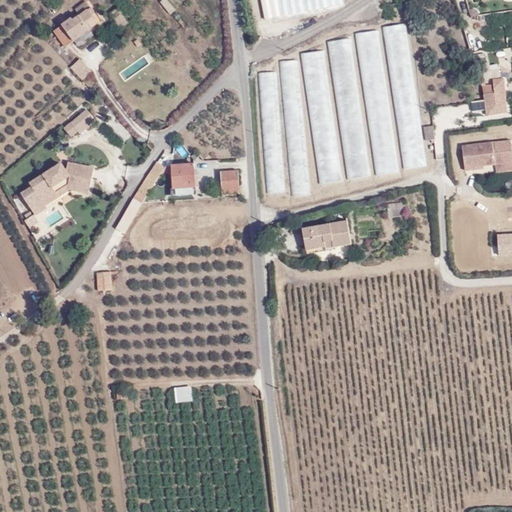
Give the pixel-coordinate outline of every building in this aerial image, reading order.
[(169,0),(159,0),(168,14),(176,9),(169,0)] [(264,0),(269,20),(345,5),(343,0),(264,0)] [(74,21),(73,19),(55,32),(65,47),(98,24),(88,10),(92,8),(88,2),(78,9),(82,15),(74,21)] [(426,165),(406,22),(380,26),(380,29),(356,32),(376,174),(401,171),(401,169),(426,165)] [(111,40),(108,33),(99,37),(102,44),(111,40)] [(370,175),(351,36),(327,40),(346,179),(370,175)] [(325,49),(301,52),(319,184),(342,181),(325,49)] [(70,67),(82,80),(92,70),(80,57),(70,67)] [(309,195),(299,59),(280,60),(289,196),(309,195)] [(285,192),(277,71),(257,72),(265,193),(285,192)] [(502,91),(483,94),(485,99),(486,107),(504,104),(502,91)] [(443,118),(486,114),(485,101),(441,105),(443,118)] [(87,108),(65,126),(74,137),(96,119),(87,108)] [(423,111),(425,139),(434,138),(432,111),(423,111)] [(496,173),(511,171),(511,165),(509,143),(463,148),(465,171),(482,170),(482,165),(496,165),(496,173)] [(164,167),(157,162),(147,177),(155,182),(158,178),(159,178),(164,167)] [(194,164),(171,166),(171,167),(172,177),(173,189),(182,188),(196,187),(194,164)] [(33,185),(35,189),(24,195),(37,216),(72,191),(90,196),(95,169),(69,165),(68,172),(65,167),(33,185)] [(172,177),(171,167),(164,167),(159,178),(172,177)] [(238,192),(237,170),(221,172),(223,194),(238,192)] [(155,182),(147,177),(133,197),(141,203),(155,182)] [(406,216),(405,202),(387,204),(389,217),(406,216)] [(33,211),(25,214),(29,225),(37,222),(33,211)] [(306,249),(333,244),(334,247),(352,244),(348,222),(303,229),(306,249)] [(511,231),(497,233),(499,255),(511,254),(511,231)] [(307,254),(334,250),(334,247),(333,244),(306,249),(307,254)] [(96,271),(98,290),(112,289),(111,270),(96,271)] [(192,385),(175,386),(176,402),(193,400),(192,385)]
